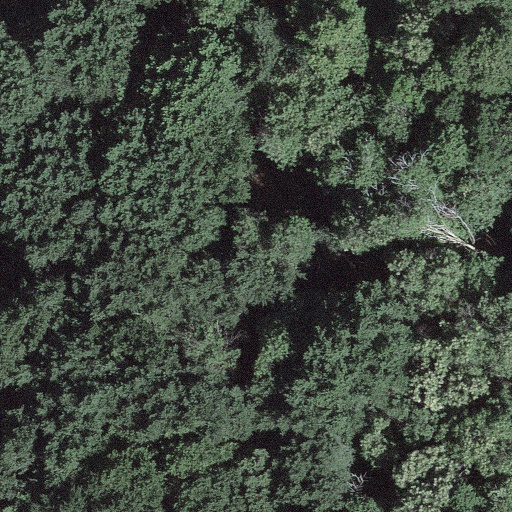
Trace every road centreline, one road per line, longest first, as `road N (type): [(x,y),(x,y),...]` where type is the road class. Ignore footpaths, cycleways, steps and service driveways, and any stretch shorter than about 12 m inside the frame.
road 1 (track): [(0,134),(207,73),(425,67),(511,37)]
road 2 (track): [(0,131),(300,0)]
road 3 (track): [(511,388),(417,511)]
